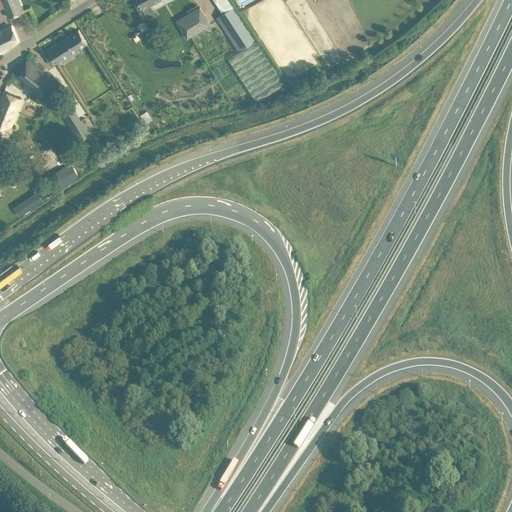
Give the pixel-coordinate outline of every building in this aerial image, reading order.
[(1,0),(9,16),(23,10),(18,0),(1,0)] [(156,0),(138,0),(148,20),(159,14),(156,8),(154,9),(151,3),(156,0)] [(223,14),(217,17),(239,50),(255,40),(250,31),(248,29),(244,22),(235,6),(223,14)] [(181,29),(187,38),(210,24),(200,7),(188,14),(193,22),(181,29)] [(0,49),(18,41),(12,26),(0,31),(0,49)] [(78,29),(47,50),(55,63),(60,60),(62,62),(70,57),(68,53),(77,47),(78,49),(87,42),(78,29)] [(233,54),(227,58),(256,102),(284,84),(271,63),(255,40),(239,50),(233,54)] [(61,87),(28,59),(16,73),(43,97),(48,91),(53,95),(61,87)] [(120,81),(152,133),(165,125),(125,60),(118,64),(122,70),(121,70),(125,78),(120,81)] [(7,136),(22,97),(3,91),(0,101),(0,144),(2,146),(5,135),(7,136)] [(77,118),(68,103),(57,109),(77,140),(87,134),(88,133),(79,117),(77,118)] [(69,138),(55,146),(65,163),(79,155),(69,138)] [(62,174),(49,182),(54,191),(79,177),(71,163),(60,170),(62,174)] [(0,182),(15,172),(11,166),(0,173),(0,182)] [(36,192),(14,207),(20,215),(42,200),(36,192)]
